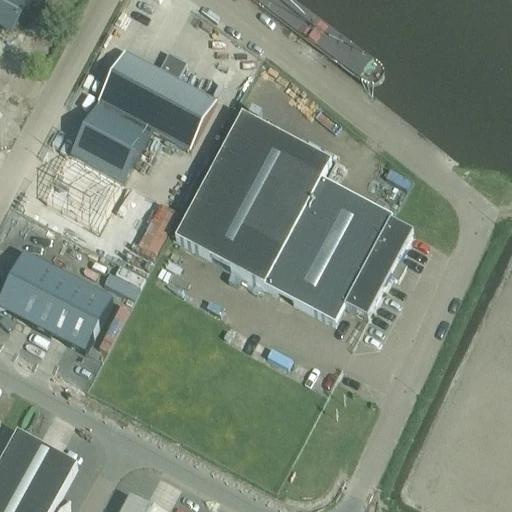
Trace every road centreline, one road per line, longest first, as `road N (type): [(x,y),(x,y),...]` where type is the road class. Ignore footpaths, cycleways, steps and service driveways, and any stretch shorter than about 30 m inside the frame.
road 1 (unclassified): [(192,0),(470,201),(477,215),(476,241),(350,511)]
road 2 (unclassified): [(0,201),(110,0)]
road 3 (unclassified): [(262,511),(129,441)]
road 4 (unclassified): [(129,441),(0,371)]
